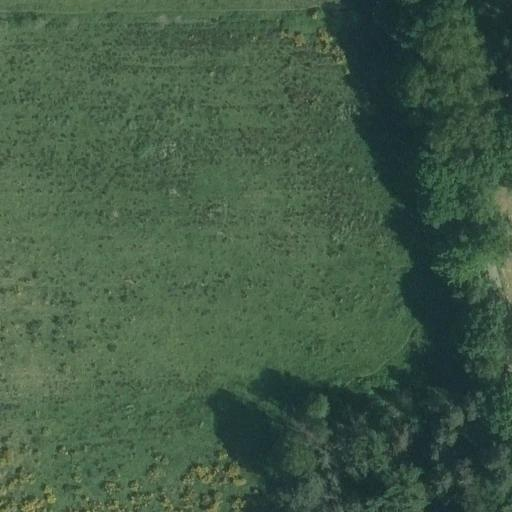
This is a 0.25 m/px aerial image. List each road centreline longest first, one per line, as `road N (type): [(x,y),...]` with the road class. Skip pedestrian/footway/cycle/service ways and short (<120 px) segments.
road 1 (residential): [(461,165),(511,348)]
road 2 (residential): [(415,0),(461,165)]
